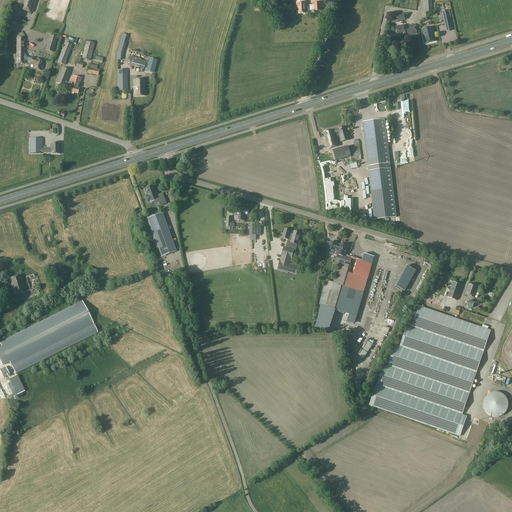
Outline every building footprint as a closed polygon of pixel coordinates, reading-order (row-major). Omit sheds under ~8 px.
[(29,12),(33,0),(22,0),(20,9),(29,12)] [(433,12),(431,0),(424,0),(425,12),(433,12)] [(297,3),(296,3),(296,6),(297,9),(297,14),(307,13),(307,11),(314,10),(314,11),(321,11),(320,2),(313,2),(313,6),(307,6),(306,2),(305,2),(297,3)] [(404,25),(403,25),(395,27),(397,37),(405,35),(406,36),(417,33),(415,24),(404,26),(404,25)] [(421,30),(424,43),(435,41),(432,27),(421,30)] [(120,42),(119,45),(125,47),(126,43),(128,36),(123,34),(122,34),(120,42)] [(82,59),(90,61),(93,49),(95,50),(96,44),(94,44),(94,43),(86,41),(82,59)] [(48,43),(45,50),(53,53),(55,45),(48,43)] [(57,63),(65,66),(72,45),(65,43),(57,63)] [(24,54),(24,62),(26,60),(30,62),(30,63),(34,64),(33,68),(41,71),(44,61),(32,57),(32,59),(27,57),(24,54)] [(131,58),(129,65),(136,67),(144,69),(144,67),(147,67),(149,62),(131,58)] [(152,62),(150,62),(150,65),(152,65),(152,73),(159,73),(159,60),(152,60),(152,62)] [(99,70),(97,69),(97,66),(89,65),(88,67),(86,73),(98,75),(99,70)] [(56,84),(65,87),(66,82),(70,71),(62,68),(56,84)] [(127,91),(127,80),(127,70),(117,70),(117,91),(127,91)] [(72,77),(71,80),(70,84),(66,82),(65,86),(68,87),(66,91),(77,94),(81,79),(72,77)] [(144,80),(134,80),(134,96),(145,96),(144,80)] [(385,120),(363,122),(374,220),(396,217),(385,120)] [(337,129),(334,130),(336,136),(339,135),(340,141),(349,138),(345,126),(337,128),(337,129)] [(334,130),(334,129),(323,132),(327,149),(338,146),(336,136),(334,130)] [(42,149),(42,139),(29,139),(29,154),(42,154),(42,153),(42,149)] [(50,143),(50,149),(42,149),(42,153),(50,153),(50,154),(60,154),(60,143),(50,143)] [(333,160),(348,156),(346,150),(331,154),(333,160)] [(322,156),(316,157),(324,211),(339,209),(331,155),(327,155),(322,156)] [(357,168),(356,161),(349,162),(350,169),(357,168)] [(344,194),(339,164),(333,165),(338,195),(344,194)] [(51,166),(45,169),(48,174),(54,170),(51,166)] [(156,196),(153,186),(144,189),(145,192),(146,193),(147,196),(145,197),(147,202),(154,200),(154,199),(157,198),(158,202),(165,200),(162,193),(156,196)] [(236,221),(245,221),(245,216),(249,216),(249,210),(245,210),(246,209),(237,209),(236,216),(235,216),(235,220),(236,220),(236,221)] [(176,252),(162,214),(148,219),(161,257),(176,252)] [(226,217),(226,227),(234,228),(234,224),(231,224),(232,217),(226,217)] [(290,237),(291,234),(289,234),(290,230),(284,229),(282,238),(288,240),(289,237),(290,237)] [(289,237),(288,240),(286,247),(294,250),(295,250),(300,233),(294,231),(293,234),(291,234),(290,237),(289,237)] [(328,249),(328,250),(329,250),(334,251),(338,252),(335,262),(339,263),(340,263),(343,255),(346,256),(348,251),(347,250),(348,246),(340,244),(339,245),(336,244),(337,243),(331,241),(330,243),(330,244),(329,248),(328,249)] [(284,247),(277,271),(287,274),(294,250),(286,247),(284,247)] [(356,260),(352,274),(361,277),(368,279),(372,265),(371,265),(373,257),(364,254),(362,261),(356,260)] [(347,257),(343,255),(340,263),(349,266),(352,258),(351,258),(347,257)] [(333,281),(333,283),(341,286),(345,272),(349,273),(351,266),(349,266),(340,263),(339,263),(337,268),(333,281)] [(335,308),(335,309),(339,310),(357,315),(368,279),(361,277),(352,274),(349,273),(345,272),(341,286),(335,308)] [(30,291),(38,289),(33,274),(26,277),(30,291)] [(8,279),(13,295),(26,292),(21,275),(8,279)] [(370,295),(376,296),(382,276),(378,275),(375,286),(373,285),(370,295)] [(320,279),(317,304),(321,305),(320,306),(325,307),(326,306),(332,283),(333,283),(320,279)] [(332,283),(326,306),(335,309),(335,308),(341,286),(333,283),(332,283)] [(481,289),(477,288),(478,287),(469,284),(465,294),(474,298),(476,292),(479,293),(481,289)] [(456,300),(460,290),(451,287),(448,297),(456,300)] [(11,366),(67,337),(94,324),(82,301),(0,342),(0,343),(1,346),(0,346),(0,360),(2,365),(9,362),(11,366)] [(412,329),(483,353),(490,331),(419,307),(412,329)] [(483,353),(412,329),(407,327),(400,347),(396,346),(389,367),(384,365),(377,386),(462,415),(483,353)] [(358,335),(353,347),(359,350),(362,345),(360,344),(362,341),(364,342),(366,338),(358,335)] [(17,395),(11,383),(7,384),(13,397),(17,395)] [(462,415),(377,386),(370,407),(455,436),(462,415)] [(483,404),(483,405),(483,406),(483,407),(484,407),(484,408),(484,409),(484,410),(485,410),(485,411),(485,412),(486,412),(486,413),(487,414),(488,414),(488,415),(489,415),(490,416),(491,416),(492,417),(493,417),(494,417),(495,417),(496,417),(497,417),(498,417),(499,417),(500,416),(501,416),(503,415),(504,414),(505,413),(506,412),(506,411),(507,411),(507,410),(507,409),(508,409),(508,408),(508,407),(508,406),(508,405),(508,404),(508,403),(508,402),(508,401),(507,400),(507,399),(506,398),(506,397),(505,397),(505,396),(504,395),(503,394),(501,393),(500,393),(499,393),(498,392),(496,392),(495,392),(494,392),(493,392),(492,393),(491,393),(490,394),(489,394),(488,395),(487,396),(486,396),(486,397),(485,398),(485,399),(484,400),(484,401),(484,402),(483,403),(483,404)]
